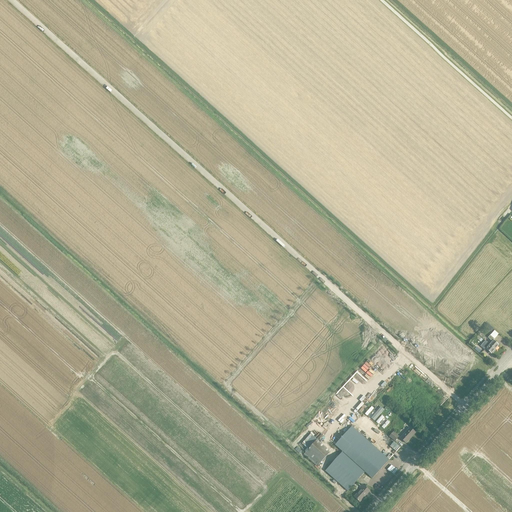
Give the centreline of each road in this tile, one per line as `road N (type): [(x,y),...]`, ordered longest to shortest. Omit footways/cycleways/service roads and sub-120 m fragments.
road 1 (tertiary): [(373,511),(511,356)]
road 2 (track): [(511,118),(380,0)]
